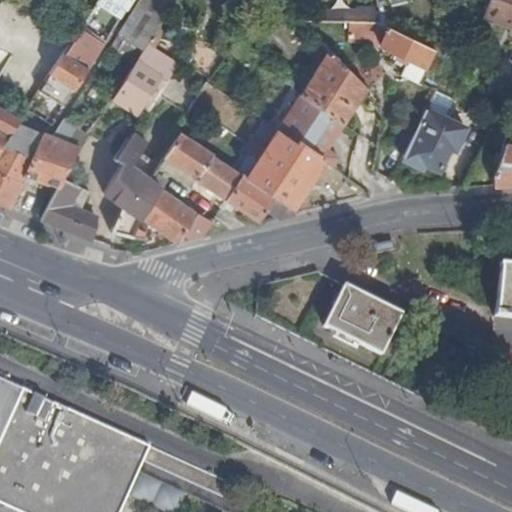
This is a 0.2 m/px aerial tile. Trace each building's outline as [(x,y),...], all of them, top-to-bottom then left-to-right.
[(107,46),(128,14),(105,0),(103,0),(83,30),(107,46)] [(105,0),(128,14),(137,0),(105,0)] [(174,5),(167,0),(144,0),(121,36),(126,40),(144,52),(146,49),(174,5)] [(511,0),(490,0),(485,15),(511,25),(511,0)] [(379,25),(377,12),(357,14),(357,15),(357,25),(379,25)] [(357,25),(357,15),(326,15),(326,25),(357,25)] [(511,25),(485,15),(483,21),(511,31),(511,25)] [(259,21),(254,17),(250,22),(255,26),(259,21)] [(248,48),(266,65),(281,50),(255,26),(250,22),(239,39),(248,48)] [(428,70),(436,51),(389,29),(380,48),(428,70)] [(75,94),(107,46),(83,30),(51,78),(74,93),(75,94)] [(126,40),(121,36),(116,42),(123,46),(126,40)] [(239,61),(248,48),(239,39),(229,54),(239,61)] [(177,69),(146,49),(144,52),(136,63),(168,83),(177,69)] [(365,93),(329,55),(301,98),(308,104),(341,128),(365,93)] [(181,61),(177,69),(168,83),(159,98),(188,117),(205,90),(212,81),(181,61)] [(136,63),(116,94),(143,111),(145,107),(151,111),(159,98),(168,83),(136,63)] [(51,78),(41,94),(64,108),(74,93),(51,78)] [(454,99),(436,91),(426,112),(443,120),(454,99)] [(308,104),(301,98),(277,135),(278,136),(298,144),(300,141),(321,155),(318,160),(324,164),(324,162),(332,169),(339,160),(325,151),(341,128),(308,104)] [(0,155),(3,151),(19,127),(22,122),(0,108),(0,155)] [(426,112),(402,162),(421,170),(423,166),(438,174),(449,150),(455,153),(466,131),(443,120),(426,112)] [(88,137),(65,121),(52,140),(79,151),(88,137)] [(0,155),(0,206),(11,211),(26,179),(25,179),(44,137),(19,127),(3,151),(0,155)] [(247,181),(292,211),(324,164),(318,160),(321,155),(300,141),(298,144),(278,136),(247,181)] [(46,138),(44,137),(25,179),(26,179),(31,181),(47,149),(52,140),(46,138)] [(123,209),(112,235),(133,240),(134,239),(142,221),(138,218),(157,190),(148,183),(154,174),(136,162),(147,146),(133,137),(117,162),(123,167),(106,195),(105,196),(123,209)] [(195,181),(196,182),(212,158),(180,137),(164,160),(195,181)] [(31,181),(57,191),(62,182),(79,151),(52,140),(47,149),(31,181)] [(511,145),(507,145),(505,150),(494,177),(494,189),(511,188),(511,145)] [(464,190),(494,189),(494,177),(505,150),(484,147),(464,190)] [(212,158),(196,182),(225,202),(242,178),(212,158)] [(282,221),(300,216),(292,211),(247,181),(242,178),(225,202),(220,209),(220,210),(228,216),(234,208),(259,225),(268,212),(282,221)] [(57,191),(41,223),(91,244),(95,234),(96,221),(80,214),(89,195),(62,182),(57,191)] [(138,218),(142,221),(149,227),(176,246),(197,216),(181,204),(158,189),(157,190),(138,218)] [(176,246),(178,248),(203,241),(213,225),(214,223),(211,222),(210,224),(197,216),(176,246)] [(134,239),(143,241),(144,240),(149,227),(142,221),(134,239)] [(511,268),(502,267),(497,319),(511,321),(511,268)] [(380,359),(401,316),(343,288),(322,329),(380,359)] [(256,496),(0,380),(0,504),(17,511),(111,511),(136,458),(237,504),(256,496)]
